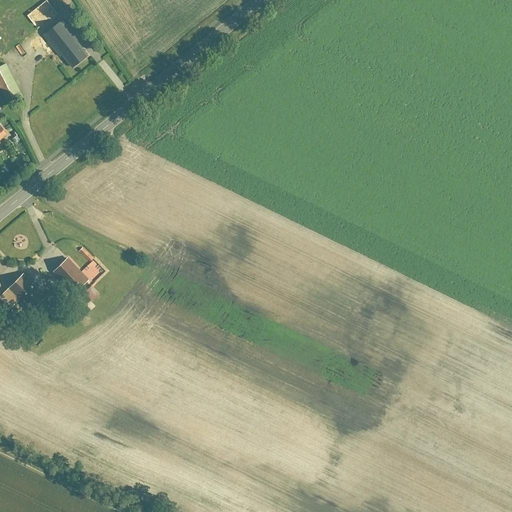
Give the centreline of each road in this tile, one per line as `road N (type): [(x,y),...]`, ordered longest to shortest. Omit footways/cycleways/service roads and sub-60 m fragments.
road 1 (tertiary): [(264,0),(0,216)]
road 2 (track): [(0,451),(123,511)]
